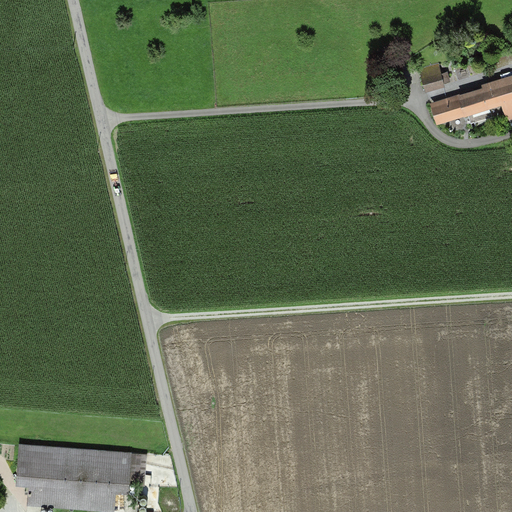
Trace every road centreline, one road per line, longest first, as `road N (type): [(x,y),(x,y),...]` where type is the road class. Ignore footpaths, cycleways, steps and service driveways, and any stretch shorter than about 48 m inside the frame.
road 1 (unclassified): [(194,511),(76,0)]
road 2 (track): [(511,299),(152,321)]
